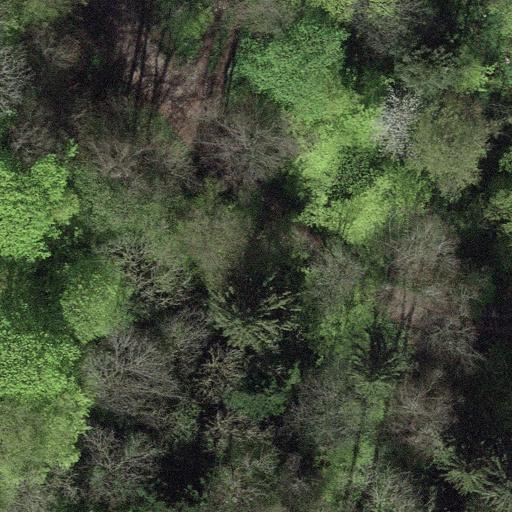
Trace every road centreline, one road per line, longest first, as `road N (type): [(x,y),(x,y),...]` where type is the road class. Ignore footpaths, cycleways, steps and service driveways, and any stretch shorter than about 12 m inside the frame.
road 1 (track): [(116,0),(193,131),(323,263),(375,294),(440,314),(511,322)]
road 2 (track): [(232,0),(193,131),(173,300),(185,397),(226,511)]
